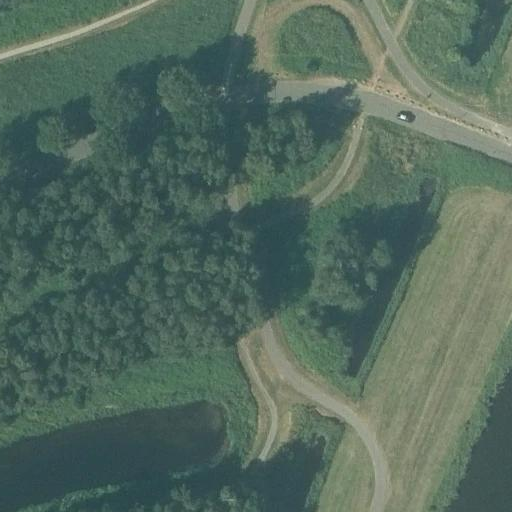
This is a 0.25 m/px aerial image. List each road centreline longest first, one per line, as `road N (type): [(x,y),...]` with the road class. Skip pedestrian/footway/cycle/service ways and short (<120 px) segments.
road 1 (unclassified): [(0,183),(169,115),(257,95),(341,99),(511,156)]
road 2 (track): [(399,116),(359,36),(312,3),(278,12),(264,30),(257,95)]
road 3 (unknown): [(159,0),(0,59)]
